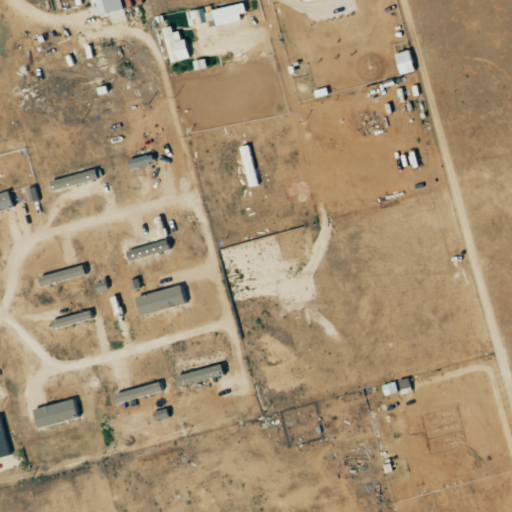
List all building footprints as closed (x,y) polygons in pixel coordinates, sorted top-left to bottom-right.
[(101,0),(104,15),(126,10),(124,0),(101,0)] [(179,26),(167,29),(175,62),(184,60),(179,41),(182,40),(179,26)] [(399,54),(405,75),(420,70),(413,49),(399,54)] [(158,163),(157,155),(133,159),(135,167),(158,163)] [(0,212),(18,209),(14,192),(0,195),(0,212)] [(126,243),(131,262),(173,251),(168,232),(126,243)] [(45,274),(46,283),(90,276),(89,267),(45,274)] [(141,297),(146,315),(191,303),(186,285),(141,297)] [(182,376),(184,387),(229,374),(226,364),(182,376)] [(166,391),(164,382),(120,394),(122,403),(166,391)] [(38,410),(42,429),(84,418),(79,399),(38,410)] [(0,416),(0,459),(14,456),(4,416),(0,416)]
